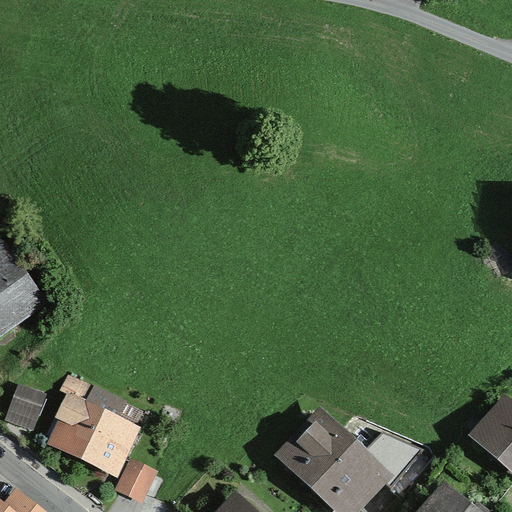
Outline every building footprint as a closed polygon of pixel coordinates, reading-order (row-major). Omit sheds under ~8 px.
[(0,257),(0,326),(33,303),(0,257)] [(80,395),(58,441),(109,466),(128,429),(101,416),(106,407),(115,411),(119,403),(70,378),(65,388),(80,395)] [(23,391),(11,419),(29,427),(41,398),(23,391)] [(479,439),(490,448),(492,446),(511,463),(511,411),(507,407),(479,439)] [(289,454),(319,482),(308,494),(327,511),(349,511),(381,479),(320,421),(289,454)] [(134,464),(121,489),(138,498),(151,472),(134,464)] [(436,511),(485,511),(477,506),(472,511),(469,511),(450,496),(436,511)] [(0,511),(35,511),(19,499),(8,511),(3,511),(0,509),(0,511)]
